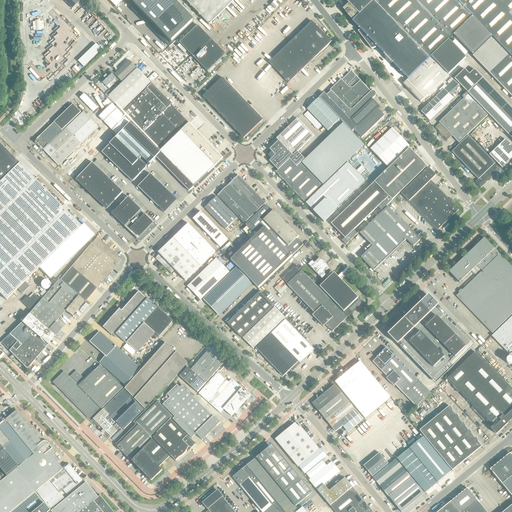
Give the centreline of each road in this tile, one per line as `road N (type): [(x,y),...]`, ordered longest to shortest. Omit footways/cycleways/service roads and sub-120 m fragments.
road 1 (unclassified): [(137,259),(17,143),(132,31)]
road 2 (unclassified): [(479,215),(352,51)]
road 3 (residential): [(290,399),(137,259)]
road 4 (unclassified): [(388,303),(245,154)]
road 5 (tertiary): [(154,510),(290,399)]
road 6 (unclassified): [(22,390),(137,259)]
road 7 (unclassified): [(245,154),(132,31)]
road 8 (unknown): [(46,6),(63,27),(59,54),(41,71),(28,56),(45,38),(46,11)]
road 9 (unclassified): [(137,259),(245,154)]
road 10 (unclassified): [(245,154),(352,51)]
road 11 (unclassified): [(388,511),(297,406)]
road 12 (tertiary): [(290,399),(388,303)]
road 13 (tertiary): [(388,303),(479,215)]
